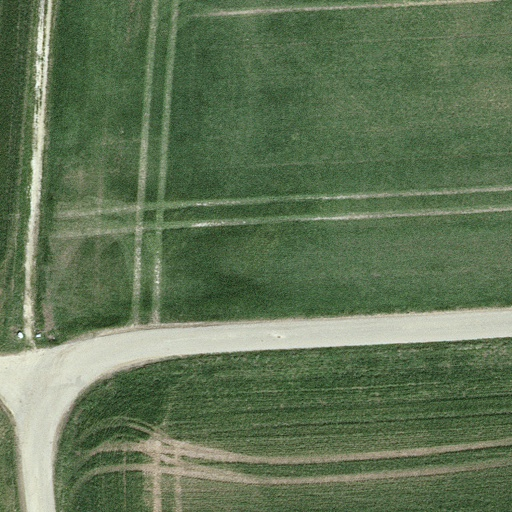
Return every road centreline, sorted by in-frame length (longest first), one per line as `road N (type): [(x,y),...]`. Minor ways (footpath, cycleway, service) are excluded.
road 1 (track): [(34,370),(150,348),(511,328)]
road 2 (track): [(34,370),(27,442),(34,511)]
